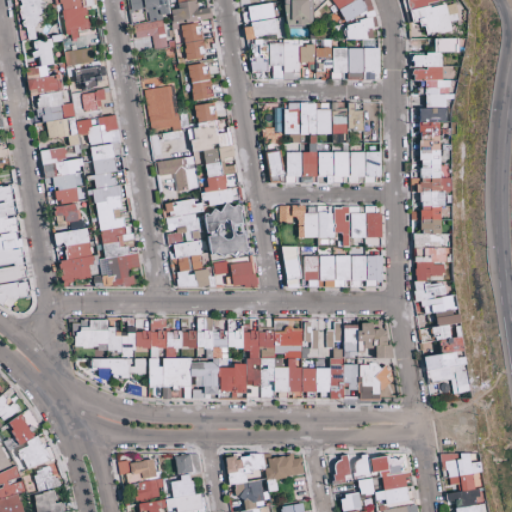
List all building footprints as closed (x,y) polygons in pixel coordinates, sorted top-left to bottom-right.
[(17,0),(23,40),(35,39),(32,22),(43,20),(39,0),(17,0)] [(55,0),(63,34),(77,39),(76,31),(88,28),(84,7),(94,5),(93,0),(55,0)] [(126,0),(129,23),(132,22),(134,39),(151,37),(152,49),(165,47),(161,15),(168,15),(165,0),(126,0)] [(171,0),(175,23),(189,21),(168,64),(200,59),(207,44),(196,21),(209,19),(207,8),(196,9),(194,0),(171,0)] [(282,0),(283,26),(311,25),(310,0),(282,0)] [(369,0),(329,0),(342,20),(343,29),(346,41),(358,39),(362,46),(376,30),(369,0)] [(444,2),(441,3),(440,0),(405,0),(410,23),(420,21),(423,36),(450,31),(444,2)] [(246,7),(249,27),(242,28),(244,41),(246,41),(251,73),(268,71),(264,46),(259,46),(258,36),(275,33),(271,3),(246,7)] [(26,92),(60,89),(59,75),(46,76),(45,65),(51,65),(49,39),(31,41),(32,59),(38,58),(39,67),(24,69),(26,92)] [(410,54),(410,67),(410,71),(412,81),(422,81),(411,342),(436,343),(438,353),(421,358),(427,381),(453,382),(457,395),(474,390),(449,296),(444,297),(443,291),(452,284),(425,283),(450,263),(451,234),(439,234),(440,209),(447,209),(448,209),(453,81),(440,80),(441,53),(455,53),(456,40),(433,39),(432,55),(410,54)] [(62,51),(64,65),(91,63),(90,49),(62,51)] [(344,49),(330,49),(330,78),(344,79),(344,49)] [(346,49),(346,80),(378,80),(378,49),(346,49)] [(190,101),(210,99),(207,63),(186,65),(190,101)] [(66,74),(75,73),(76,86),(98,85),(97,65),(65,66),(66,74)] [(143,90),(149,132),(176,128),(170,86),(143,90)] [(81,110),(104,107),(102,91),(79,93),(81,110)] [(113,117),(60,120),(59,93),(39,94),(41,139),(67,138),(67,148),(40,150),(41,178),(48,178),(49,206),(79,204),(75,136),(86,135),(87,146),(91,145),(99,288),(130,286),(129,268),(131,268),(126,191),(123,191),(123,183),(115,184),(115,174),(121,174),(120,159),(116,159),(113,117)] [(160,199),(178,291),(213,284),(212,277),(222,275),(224,284),(255,290),(238,207),(234,206),(238,190),(225,187),(232,164),(225,166),(232,132),(216,129),(211,102),(194,106),(188,136),(189,136),(192,156),(155,163),(158,178),(173,175),(176,192),(198,188),(194,167),(207,164),(199,202),(221,206),(220,212),(160,199)] [(329,135),(328,104),(316,104),(316,103),(285,103),(285,109),(272,109),(273,129),(261,129),(261,144),(280,144),(280,135),(289,135),(289,143),(298,143),(298,135),(329,135)] [(361,103),(346,103),(346,131),(362,131),(361,103)] [(0,305),(10,311),(26,285),(8,185),(0,186),(0,163),(3,158),(12,156),(0,148),(0,128),(0,126),(0,305)] [(267,183),(324,182),(324,183),(360,183),(374,183),(374,177),(379,177),(379,152),(314,153),(314,143),(307,143),(307,152),(282,153),(282,152),(266,153),(267,183)] [(54,227),(66,227),(65,222),(76,221),(75,205),(53,206),(54,227)] [(296,238),(340,237),(341,240),(335,241),(335,247),(348,247),(348,239),(379,237),(378,206),(361,207),(331,208),(331,213),(328,214),(328,206),(304,207),(304,205),(277,206),(277,222),(295,221),(296,238)] [(52,234),(54,247),(62,246),(65,261),(57,262),(60,283),(89,279),(87,265),(91,264),(86,229),(52,234)] [(387,330),(371,330),(371,323),(359,323),(359,326),(72,326),(72,349),(194,349),(194,360),(161,360),(156,359),(147,359),(147,388),(160,388),(160,399),(169,399),(170,396),(241,396),(241,398),(247,395),(250,387),(258,387),(258,396),(341,396),(343,390),(378,402),(388,374),(387,359),(387,330)] [(130,359),(89,359),(90,369),(96,369),(96,379),(127,379),(127,374),(143,374),(143,359),(130,359)] [(19,409),(13,402),(17,399),(9,389),(0,395),(0,419),(2,422),(19,409)] [(5,423),(18,445),(10,449),(13,453),(14,452),(26,472),(51,457),(35,430),(38,429),(27,410),(5,423)]
